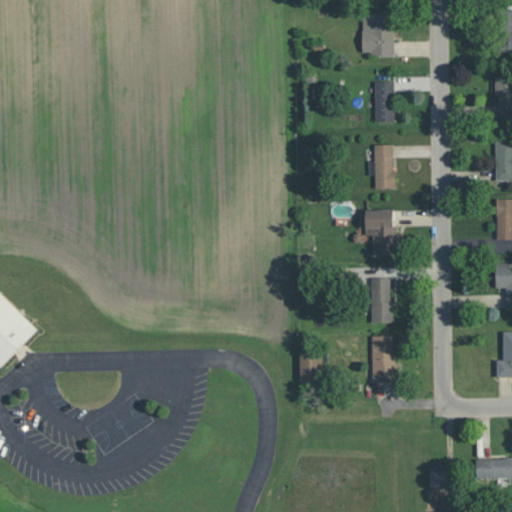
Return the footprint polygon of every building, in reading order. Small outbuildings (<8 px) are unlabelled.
[(363,54),(394,54),(395,12),(364,12),(363,54)] [(511,109),(511,108),(511,74),(496,74),(497,117),(511,117),(511,109)] [(376,81),(377,121),(396,120),(395,80),(376,81)] [(511,138),(496,139),(497,180),(511,179),(511,138)] [(395,143),(375,144),(375,160),(369,160),(370,175),(376,175),(376,187),(396,187),(395,143)] [(498,238),(511,238),(511,197),(497,198),(498,238)] [(374,253),(396,253),(396,208),(366,209),(367,234),(374,234),(374,253)] [(507,309),(511,309),(511,261),(496,262),(496,286),(507,286),(507,309)] [(373,321),(393,321),(392,277),(372,277),(373,321)] [(0,290),(0,365),(2,367),(39,328),(0,290)] [(504,359),(497,359),(497,376),(511,375),(511,330),(503,330),(504,359)] [(373,379),(396,378),(395,334),(372,335),(373,379)] [(321,351),(300,351),(301,382),(322,381),(321,351)] [(477,477),(511,476),(511,456),(477,457),(477,477)]
